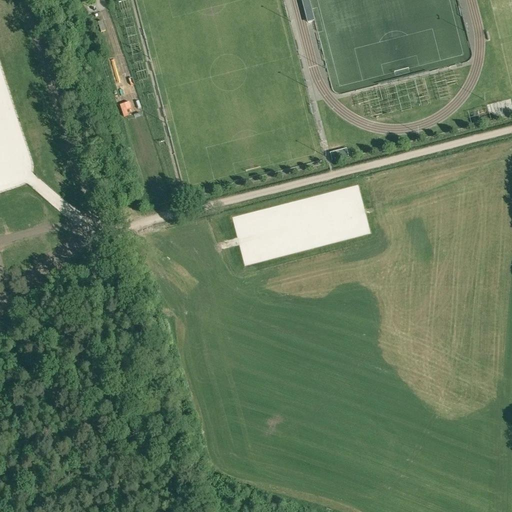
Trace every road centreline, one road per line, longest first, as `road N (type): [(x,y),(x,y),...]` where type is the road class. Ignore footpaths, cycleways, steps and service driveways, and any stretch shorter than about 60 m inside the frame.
road 1 (track): [(0,306),(80,245),(511,130)]
road 2 (track): [(22,0),(107,239)]
road 3 (track): [(105,10),(157,169)]
